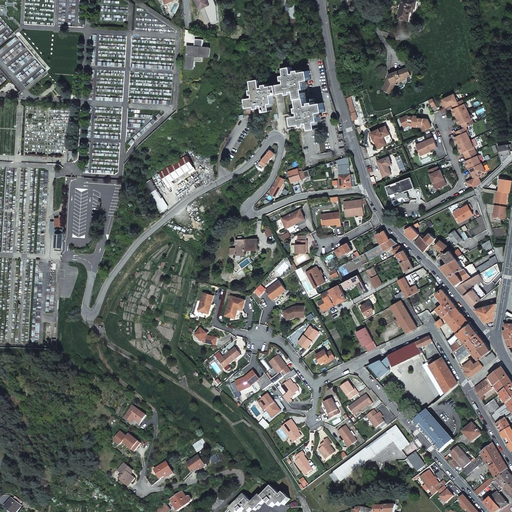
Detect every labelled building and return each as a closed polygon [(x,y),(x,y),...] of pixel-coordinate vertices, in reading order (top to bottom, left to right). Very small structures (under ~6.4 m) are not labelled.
[(195,0),(200,9),(210,5),(207,0),(195,0)] [(402,0),(399,18),(408,20),(410,11),(411,11),(412,8),(415,8),(416,1),(411,0),(402,0)] [(53,33),(36,32),(35,39),(37,39),(37,42),(42,43),(41,48),(49,49),(53,52),(56,53),(56,55),(61,61),(61,62),(68,62),(68,61),(73,57),(76,57),(76,51),(73,50),(69,45),(62,45),(61,43),(58,43),(58,32),(53,32),(53,33)] [(188,47),(186,69),(193,70),(194,56),(210,58),(210,49),(203,48),(204,40),(196,40),(195,47),(188,47)] [(291,117),(293,125),(301,124),(302,126),(306,126),(306,123),(310,123),(311,129),(318,128),(317,121),(320,120),(319,117),(319,114),(319,113),(325,111),(324,103),(319,103),(319,105),(315,106),(314,102),(310,103),(310,105),(307,106),(304,89),(306,89),(306,85),(305,83),(305,81),(311,79),(309,71),(304,72),(305,73),(301,74),(300,70),(296,71),(296,73),(293,74),(291,67),(284,68),(285,75),(282,76),(282,80),(285,80),(285,83),(279,85),(281,93),(287,92),(288,94),(292,94),(292,91),(295,91),(298,107),(296,108),(297,112),(299,112),(299,115),(291,117)] [(397,80),(410,75),(408,68),(389,75),(391,77),(387,85),(385,84),(383,89),(391,92),(397,80)] [(281,93),(279,85),(272,86),(272,87),(269,88),(268,84),(264,85),(264,88),(261,88),(259,80),(251,81),(252,90),(250,90),(251,95),(253,94),(253,98),(245,99),(247,108),(252,107),(252,106),(255,105),(256,109),(260,108),(260,106),(263,105),(265,112),(272,111),(271,104),(274,103),(272,95),(281,93)] [(453,104),(458,101),(455,93),(443,98),(444,101),(446,105),(446,106),(453,104)] [(456,114),(457,116),(469,111),(463,99),(458,101),(453,104),(454,108),(454,110),(456,114)] [(474,123),(469,111),(457,116),(458,119),(460,122),(460,124),(461,123),(463,127),(466,126),(474,123)] [(400,118),(403,125),(408,123),(408,122),(409,122),(412,122),(412,125),(417,126),(417,125),(422,126),(423,130),(431,126),(428,119),(419,117),(417,117),(417,115),(407,115),(400,118)] [(371,132),(378,148),(391,143),(392,139),(387,126),(371,132)] [(468,131),(466,126),(463,127),(455,131),(457,135),(455,136),(455,138),(457,142),(458,144),(470,139),(467,131),(468,131)] [(415,144),(419,153),(427,150),(428,150),(436,146),(433,137),(415,144)] [(470,140),(470,139),(458,144),(459,146),(461,150),(462,152),(464,156),(475,151),(473,147),(470,140)] [(502,163),(511,154),(511,151),(510,152),(509,149),(511,149),(510,147),(511,147),(510,144),(499,147),(502,163)] [(262,160),(267,164),(275,154),(271,150),(262,160)] [(480,163),(475,151),(464,156),(466,160),(465,160),(466,162),(467,166),(469,168),(480,163)] [(200,163),(203,165),(206,159),(203,157),(204,156),(201,155),(202,153),(201,152),(198,156),(200,157),(199,158),(202,160),(200,163)] [(167,188),(169,187),(174,183),(173,180),(188,171),(190,173),(195,170),(184,153),(158,170),(164,179),(162,180),(167,188)] [(393,164),(390,156),(380,160),(384,170),(382,170),(385,176),(392,173),(389,165),(393,164)] [(338,164),(340,176),(351,174),(349,157),(330,163),(331,166),(338,164)] [(481,163),(480,163),(469,168),(468,168),(470,172),(472,176),(473,176),(474,178),(479,176),(478,174),(484,171),(481,163)] [(437,165),(428,169),(433,182),(432,183),(433,187),(437,188),(441,187),(442,185),(445,184),(443,179),(442,180),(441,178),(442,177),(440,170),(439,170),(437,165)] [(299,169),(289,172),(292,183),(302,179),(299,169)] [(173,180),(174,183),(190,173),(188,171),(173,180)] [(340,176),(341,188),(352,187),(352,186),(351,174),(340,176)] [(271,194),(276,197),(286,179),(278,176),(274,183),(271,189),(273,190),(271,194)] [(416,188),(412,177),(387,186),(390,194),(400,191),(401,193),(416,188)] [(169,207),(151,179),(143,184),(162,213),(168,209),(169,207)] [(501,179),(499,191),(508,192),(510,193),(511,181),(501,179)] [(292,186),(295,194),(302,193),(300,184),(292,186)] [(498,191),(496,203),(506,204),(508,192),(499,191),(498,191)] [(353,213),(359,213),(359,215),(359,216),(364,215),(363,204),(362,200),(346,202),(347,206),(344,206),(346,217),(353,216),(353,213)] [(455,214),(460,222),(474,215),(468,205),(462,208),(463,210),(455,214)] [(496,206),(494,217),(505,219),(507,207),(496,206)] [(300,209),(281,219),(286,228),(305,219),(300,209)] [(330,225),(337,224),(337,225),(342,225),(340,212),(321,214),(322,224),(330,223),(330,225)] [(57,235),(63,235),(64,215),(60,215),(60,218),(56,218),(55,222),(51,221),(51,232),(57,232),(57,235)] [(412,240),(413,241),(419,234),(412,226),(406,229),(405,233),(412,240)] [(377,234),(382,244),(390,240),(385,231),(377,234)] [(444,238),(450,245),(455,241),(457,243),(462,239),(456,231),(450,235),(444,238)] [(436,238),(430,233),(424,239),(430,245),(436,238)] [(416,243),(425,252),(430,245),(424,239),(421,236),(416,243)] [(390,240),(382,244),(385,250),(397,243),(397,242),(392,238),(390,240)] [(245,250),(259,249),(258,239),(237,240),(238,255),(246,254),(245,250)] [(306,248),(306,244),(307,244),(307,240),(306,240),(299,240),(298,240),(298,244),(296,244),(296,245),(296,252),(296,253),(306,253),(306,248)] [(439,252),(442,254),(448,246),(441,240),(436,247),(440,251),(439,252)] [(482,245),(485,251),(492,247),(490,240),(482,245)] [(340,247),(345,254),(353,250),(349,242),(340,247)] [(382,244),(367,252),(370,259),(386,251),(385,250),(382,244)] [(400,245),(393,250),(396,255),(398,254),(405,250),(400,245)] [(340,247),(335,249),(339,257),(345,254),(340,247)] [(398,254),(403,262),(410,258),(406,252),(405,250),(398,254)] [(445,258),(448,263),(456,259),(453,253),(451,250),(443,255),(445,258)] [(453,253),(456,259),(461,256),(458,250),(453,253)] [(448,276),(449,277),(464,268),(466,267),(463,263),(467,260),(463,255),(461,256),(456,259),(448,263),(441,267),(448,276)] [(476,268),(479,274),(497,263),(495,256),(490,258),(490,260),(476,268)] [(402,262),(407,271),(415,267),(410,258),(403,262),(402,262)] [(464,268),(471,278),(479,274),(476,268),(473,264),(466,267),(464,268)] [(325,282),(317,266),(308,271),(311,275),(309,276),(311,280),(315,287),(325,282)] [(367,270),(370,277),(377,274),(373,267),(367,270)] [(455,285),(457,287),(471,278),(464,268),(449,277),(455,285)] [(344,284),(347,290),(358,284),(362,291),(366,289),(358,274),(343,283),(344,284)] [(457,287),(465,296),(473,289),(472,287),(478,284),(483,280),(479,274),(471,278),(457,287)] [(371,279),(376,287),(383,284),(378,275),(371,279)] [(287,290),(277,277),(264,287),(273,298),(277,295),(281,292),(282,294),(287,290)] [(404,291),(407,297),(417,292),(415,289),(412,290),(405,277),(398,281),(404,291)] [(347,299),(340,286),(340,284),(330,289),(337,301),(338,303),(347,299)] [(473,289),(481,299),(487,295),(478,284),(472,287),(473,289)] [(327,291),(334,303),(337,301),(330,289),(327,291)] [(436,295),(443,304),(450,298),(445,291),(443,289),(436,295)] [(472,305),(472,306),(481,299),(473,289),(465,296),(472,305)] [(318,301),(323,310),(328,307),(329,308),(334,305),(333,303),(334,303),(327,291),(321,294),(324,298),(318,301)] [(396,295),(399,302),(402,300),(407,297),(404,291),(396,295)] [(492,293),(491,302),(497,302),(499,292),(492,293)] [(203,293),(198,312),(208,314),(210,304),(212,305),(214,296),(203,293)] [(432,298),(439,307),(443,304),(436,295),(432,298)] [(246,300),(231,296),(225,315),(231,317),(235,315),(237,310),(238,309),(243,310),(246,300)] [(437,308),(443,316),(444,316),(457,306),(452,300),(450,298),(443,304),(439,307),(437,308)] [(403,324),(408,332),(418,328),(402,300),(399,302),(392,306),(399,318),(395,320),(397,323),(398,322),(400,326),(403,324)] [(364,312),(366,315),(372,311),(374,310),(371,305),(369,306),(367,303),(361,306),(363,310),(362,310),(363,312),(364,312)] [(475,310),(486,323),(494,320),(497,303),(475,309),(475,310)] [(297,316),(306,316),(305,305),(297,306),(294,306),(283,311),(286,317),(289,316),(290,318),(295,316),(295,315),(297,315),(297,316)] [(444,316),(457,333),(470,323),(464,314),(457,306),(444,316)] [(436,322),(439,328),(445,324),(441,318),(436,322)] [(461,337),(465,343),(478,333),(472,325),(470,323),(457,333),(461,337)] [(511,336),(511,323),(509,323),(507,324),(505,325),(506,330),(503,332),(505,338),(505,339),(506,339),(511,336)] [(311,340),(318,331),(311,326),(299,342),(307,349),(313,341),(311,340)] [(202,340),(205,342),(216,345),(218,338),(207,335),(206,334),(207,333),(207,331),(203,327),(196,334),(202,340)] [(361,338),(365,345),(374,341),(366,327),(359,331),(362,337),(361,338)] [(454,352),(460,362),(469,356),(473,353),(487,343),(480,335),(478,333),(465,343),(461,346),(454,352)] [(430,336),(417,342),(419,347),(433,341),(430,336)] [(447,340),(454,352),(461,346),(459,343),(454,338),(451,340),(450,338),(447,340)] [(365,345),(368,351),(377,347),(374,341),(365,345)] [(417,342),(389,356),(393,364),(394,366),(422,352),(420,348),(419,347),(417,342)] [(472,361),(463,368),(469,378),(497,357),(493,352),(486,357),(485,355),(491,350),(491,349),(487,343),(473,353),(480,361),(475,365),(472,361)] [(236,347),(223,357),(228,365),(242,355),(236,347)] [(321,363),(326,360),(328,362),(335,358),(331,350),(327,353),(325,349),(316,355),(321,363)] [(269,362),(279,374),(281,372),(284,377),(291,372),(278,355),(269,362)] [(383,359),(370,365),(383,378),(392,370),(390,367),(393,364),(389,356),(384,360),(383,359)] [(460,362),(462,365),(464,363),(465,365),(472,360),(469,356),(460,362)] [(228,365),(223,357),(219,360),(224,368),(228,365)] [(430,365),(447,393),(458,383),(442,358),(433,363),(430,365)] [(495,386),(508,376),(507,374),(503,368),(475,389),(481,397),(483,395),(495,386)] [(251,386),(260,379),(254,371),(245,378),(244,379),(244,378),(236,381),(239,391),(247,388),(247,387),(251,385),(251,386)] [(501,394),(511,385),(511,381),(510,378),(508,376),(495,386),(501,394)] [(281,386),(287,393),(283,396),(288,403),(292,400),(291,398),(294,396),(293,394),(299,390),(290,379),(281,386)] [(341,387),(350,400),(359,393),(356,389),(355,390),(352,387),(349,381),(341,387)] [(507,404),(511,399),(511,385),(501,394),(507,404)] [(259,404),(264,410),(266,409),(271,416),(280,409),(277,405),(275,405),(272,401),(273,400),(268,394),(261,400),(262,401),(259,404)] [(354,416),(367,406),(368,407),(372,403),(366,395),(348,408),(354,416)] [(324,403),(330,414),(329,415),(331,418),(340,413),(333,399),(324,403)] [(491,415),(501,408),(501,407),(500,407),(494,399),(486,406),(491,415)] [(511,414),(511,399),(507,404),(501,408),(491,415),(497,425),(506,418),(511,414)] [(140,424),(146,416),(132,406),(124,418),(129,422),(132,418),(135,420),(140,424)] [(272,417),(281,411),(280,409),(271,416),(272,417)] [(367,415),(376,428),(385,422),(378,413),(377,414),(374,410),(367,415)] [(427,410),(413,422),(441,453),(454,441),(427,410)] [(511,428),(511,427),(506,418),(497,425),(502,433),(511,428)] [(298,429),(291,420),(282,427),(293,442),(301,436),(299,432),(297,430),(298,429)] [(473,423),(463,432),(473,443),(483,434),(473,423)] [(338,431),(350,447),(358,441),(346,425),(338,431)] [(339,478),(341,481),(394,441),(401,450),(409,444),(396,426),(330,475),(335,482),(339,478)] [(134,452),(141,444),(129,435),(127,437),(120,432),(116,438),(114,442),(120,446),(123,443),(134,452)] [(319,449),(326,459),(336,452),(330,445),(332,444),(327,438),(324,440),(325,442),(322,444),(323,446),(319,449)] [(481,454),(497,480),(497,479),(507,471),(509,470),(493,443),(481,454)] [(457,462),(465,454),(458,447),(451,453),(454,456),(455,458),(454,459),(457,462)] [(296,461),(306,475),(313,469),(308,463),(309,462),(308,461),(304,456),(305,455),(302,452),(295,457),(297,460),(296,461)] [(416,452),(408,458),(418,471),(426,465),(422,461),(421,462),(417,457),(419,456),(416,452)] [(461,464),(463,466),(465,469),(472,462),(465,454),(457,462),(459,465),(461,464)] [(198,456),(186,464),(192,472),(197,468),(199,469),(202,469),(203,466),(205,464),(202,459),(201,460),(198,456)] [(463,471),(467,476),(483,461),(479,456),(465,469),(463,471)] [(124,463),(118,472),(121,474),(122,474),(123,475),(119,479),(127,486),(130,481),(132,483),(136,478),(131,474),(134,471),(124,463)] [(165,464),(154,470),(160,479),(164,476),(165,477),(168,478),(169,474),(173,472),(169,466),(168,467),(165,464)] [(430,471),(421,478),(430,490),(439,484),(430,471)] [(505,488),(511,496),(511,476),(507,471),(497,479),(505,488)] [(475,492),(478,496),(494,482),(491,479),(475,492)] [(498,491),(499,492),(505,488),(497,479),(497,480),(494,482),(492,484),(497,490),(498,491)] [(478,496),(484,503),(491,497),(489,494),(495,490),(495,491),(497,490),(492,484),(478,496)] [(283,496),(274,487),(264,497),(262,495),(255,502),(246,494),(231,509),(234,511),(240,511),(243,511),(244,511),(251,511),(255,509),(258,511),(268,501),(275,508),(278,504),(281,507),(284,504),(286,506),(293,500),(286,493),(283,496)] [(448,490),(441,497),(447,504),(454,496),(448,490)] [(183,491),(170,499),(178,510),(191,502),(183,491)] [(484,503),(492,511),(497,511),(509,504),(499,492),(498,491),(491,497),(484,503)] [(478,511),(463,495),(456,501),(466,511),(478,511)] [(210,506),(215,510),(224,500),(220,496),(210,506)] [(19,511),(24,506),(12,498),(5,508),(11,511),(19,511)] [(385,503),(383,511),(394,511),(396,505),(396,500),(385,503)] [(374,510),(373,511),(383,511),(385,503),(374,505),(374,510)]
